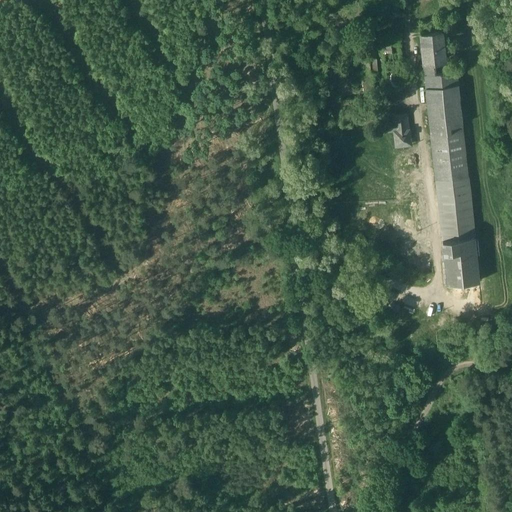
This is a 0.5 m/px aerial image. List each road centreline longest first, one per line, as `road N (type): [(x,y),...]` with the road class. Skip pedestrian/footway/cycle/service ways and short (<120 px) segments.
road 1 (unclassified): [(331,511),(262,0)]
road 2 (unknown): [(257,0),(286,227),(294,233)]
road 3 (track): [(375,511),(445,375),(511,358)]
road 4 (unknown): [(507,511),(492,360)]
